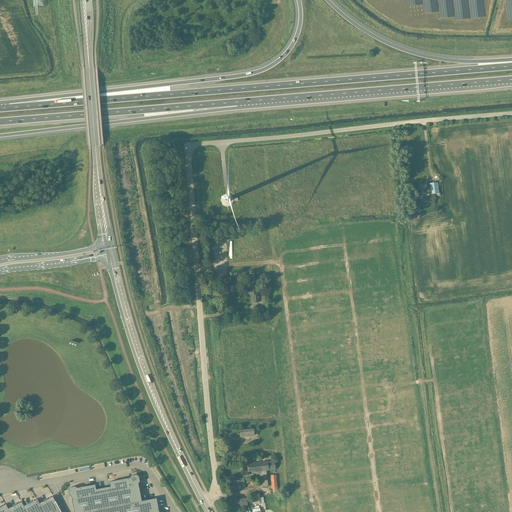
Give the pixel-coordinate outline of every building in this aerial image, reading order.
[(431,194),(439,193),(438,182),(430,183),(430,184),(426,184),(418,185),(419,191),(427,190),(427,188),(430,188),(431,194)] [(249,287),(250,294),(251,294),(252,303),(258,302),(256,285),(257,285),(257,284),(247,285),(247,286),(249,286),(249,287)] [(252,464),(248,465),(249,472),(253,471),(253,472),(256,472),(257,475),(261,474),(262,487),(269,486),(268,482),(269,482),(268,476),(267,476),(267,473),(267,471),(269,470),(268,461),(252,463),(252,464)] [(159,511),(157,498),(142,501),(139,483),(140,481),(139,476),(137,475),(132,476),(132,477),(110,482),(111,487),(97,489),(96,484),(76,488),(76,487),(70,488),(69,490),(70,495),(72,496),(75,511),(159,511)] [(0,511),(61,511),(53,497),(49,499),(48,498),(44,500),(45,501),(40,504),(38,500),(33,502),(32,500),(28,503),(29,504),(25,507),(22,502),(18,505),(17,503),(13,505),(14,507),(9,509),(7,505),(2,507),(1,506),(0,506),(0,511)] [(237,511),(249,509),(247,498),(235,500),(237,511)]
